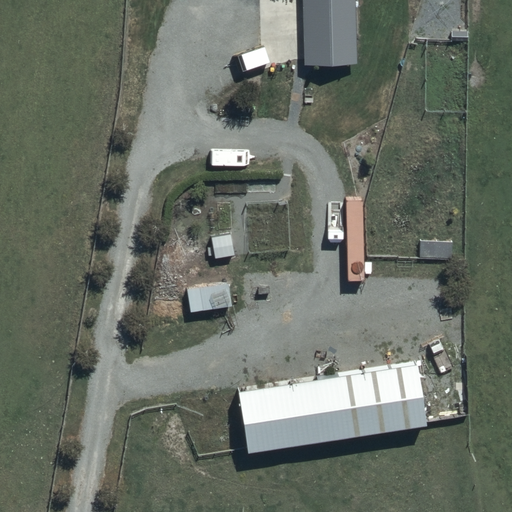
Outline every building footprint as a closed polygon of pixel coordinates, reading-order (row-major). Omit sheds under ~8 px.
[(302,0),(304,65),(356,64),(354,0),(302,0)] [(230,232),(210,235),(214,259),(234,256),(230,232)] [(452,242),(419,242),(419,257),(452,258),(452,242)] [(227,284),(186,290),(189,313),(230,308),(227,284)] [(317,381),(316,376),(237,387),(246,454),(425,428),(416,362),(338,373),(338,378),(317,381)]
